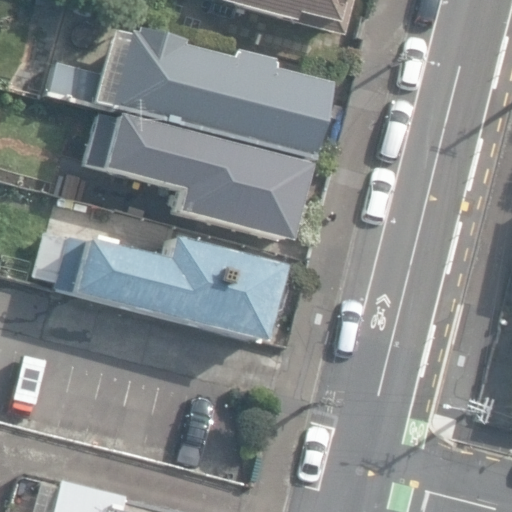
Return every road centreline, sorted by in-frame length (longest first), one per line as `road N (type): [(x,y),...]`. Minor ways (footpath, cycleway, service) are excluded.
road 1 (secondary): [(479,0),(363,464)]
road 2 (residential): [(363,464),(511,504)]
